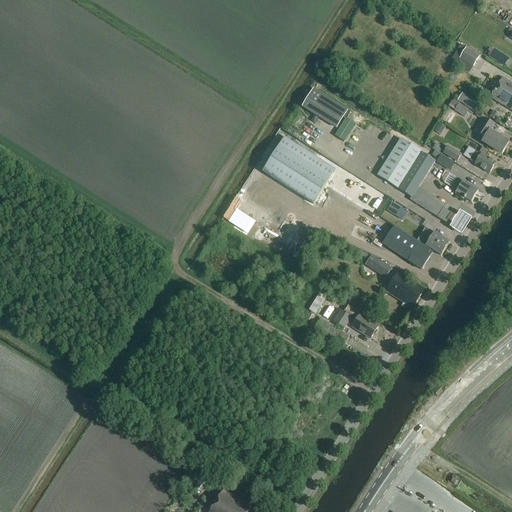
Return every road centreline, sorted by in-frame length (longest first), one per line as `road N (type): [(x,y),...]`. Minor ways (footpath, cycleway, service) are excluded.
road 1 (track): [(366,401),(322,359),(175,269),(340,0)]
road 2 (unclassified): [(296,511),(511,171)]
road 3 (track): [(17,511),(175,269)]
road 4 (primary): [(364,511),(413,442),(511,343)]
